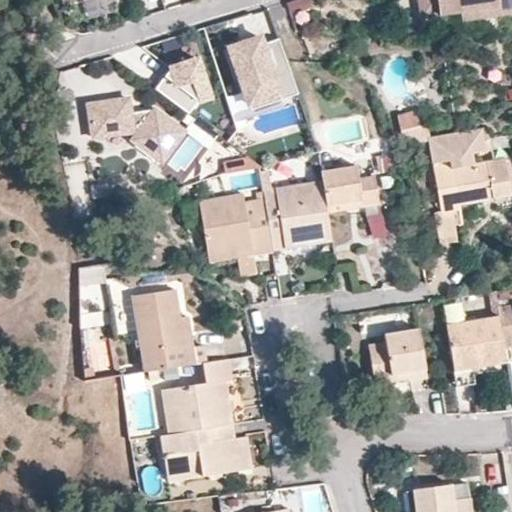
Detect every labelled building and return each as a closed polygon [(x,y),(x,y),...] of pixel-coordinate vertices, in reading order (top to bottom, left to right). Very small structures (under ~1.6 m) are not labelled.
[(497,11),(511,8),(511,0),(417,0),(420,14),(459,8),(496,2),(497,11)] [(461,17),(497,11),(496,2),(459,8),(461,17)] [(255,55),(262,52),(260,47),(258,40),(251,43),(255,55)] [(295,95),(276,41),(260,47),(262,52),(255,55),(251,43),(228,51),(250,111),(295,95)] [(165,79),(157,92),(190,118),(200,104),(197,102),(213,99),(203,62),(169,71),(171,77),(167,80),(165,79)] [(133,142),(162,166),(186,136),(157,113),(142,114),(143,119),(134,120),(133,115),(132,100),(91,105),(94,137),(134,134),(138,136),(133,142)] [(397,113),(399,127),(427,121),(425,109),(397,113)] [(399,127),(400,130),(427,123),(427,121),(399,127)] [(430,139),(427,123),(400,130),(402,143),(423,140),(430,139)] [(473,131),(445,135),(449,161),(434,164),(432,164),(439,213),(435,214),(440,242),(456,240),(451,212),(461,210),(460,204),(511,194),(511,157),(468,164),(465,151),(476,149),(473,131)] [(430,139),(423,140),(427,165),(432,164),(434,164),(430,139)] [(423,140),(402,143),(406,169),(427,165),(423,140)] [(393,170),(391,154),(377,155),(379,171),(393,170)] [(225,175),(259,166),(244,156),(222,160),(225,175)] [(268,164),(259,166),(262,190),(272,189),(268,164)] [(356,165),(320,171),(322,181),(325,204),(360,198),(361,205),(365,205),(378,203),(374,178),(359,180),(356,165)] [(272,189),(262,190),(263,198),(271,249),(272,250),(331,240),(326,211),(325,204),(322,181),(272,189)] [(271,249),(263,198),(244,200),(242,191),(230,193),(198,198),(207,255),(235,250),(236,255),(251,252),(271,249)] [(326,211),(361,205),(360,198),(325,204),(326,211)] [(386,235),(378,203),(365,205),(373,238),(386,235)] [(235,250),(207,255),(208,260),(236,255),(235,250)] [(254,272),(251,252),(236,255),(239,275),(254,272)] [(105,267),(78,269),(79,292),(106,291),(105,267)] [(217,287),(232,296),(238,288),(223,278),(217,287)] [(194,351),(193,346),(185,347),(180,320),(176,291),(134,298),(146,374),(201,365),(211,364),(208,349),(194,351)] [(511,314),(499,317),(503,341),(511,339),(511,314)] [(503,341),(499,317),(446,325),(454,371),(507,363),(504,348),(503,341)] [(185,347),(193,346),(189,319),(180,320),(185,347)] [(428,378),(419,330),(384,336),(386,342),(368,345),(373,374),(390,371),(391,374),(406,372),(407,379),(407,381),(428,378)] [(511,339),(503,341),(504,348),(511,347),(511,339)] [(232,381),(229,361),(211,364),(201,365),(204,385),(161,391),(168,436),(233,426),(226,382),(232,381)] [(390,371),(373,374),(374,384),(407,379),(406,372),(391,374),(390,371)] [(235,441),(233,426),(168,436),(175,483),(240,474),(240,473),(235,441)] [(235,441),(240,473),(251,471),(246,440),(235,441)] [(452,501),(469,498),(466,482),(450,485),(452,501)] [(471,511),(470,498),(469,498),(452,501),(450,485),(450,484),(412,489),(415,511),(471,511)] [(405,490),(408,511),(415,511),(412,489),(405,490)]
